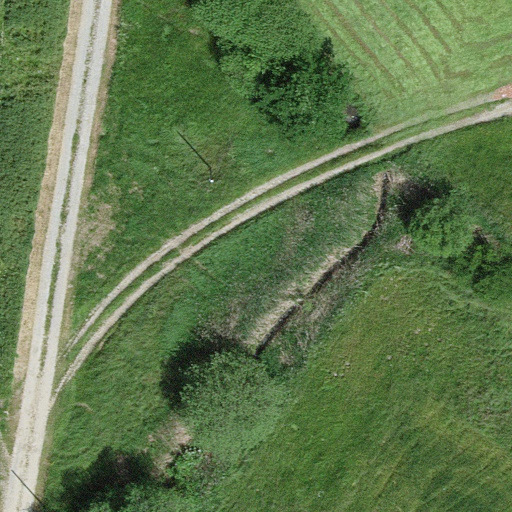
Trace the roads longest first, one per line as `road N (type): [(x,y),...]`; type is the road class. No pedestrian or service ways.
road 1 (track): [(38,390),(143,275),(256,199),(350,155),(511,100)]
road 2 (track): [(97,0),(20,511)]
